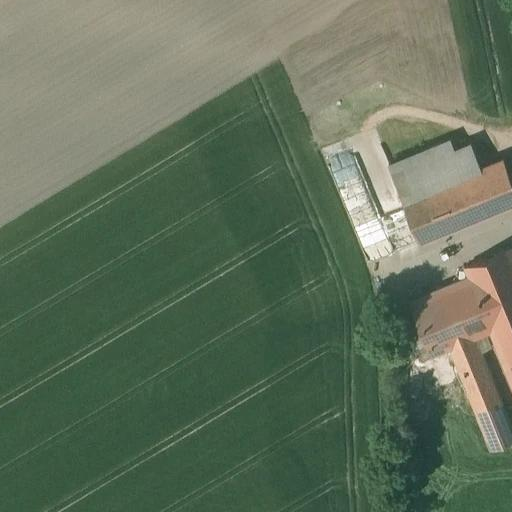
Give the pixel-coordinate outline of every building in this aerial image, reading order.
[(403,199),(478,169),(468,144),(451,151),(446,140),(389,163),(403,199)] [(420,240),(511,203),(511,177),(504,159),(478,169),(403,199),(420,240)] [(511,254),(509,248),(466,266),(471,277),(410,301),(432,354),(452,346),(493,449),(511,441),(511,433),(479,352),(473,337),(484,332),(491,329),(511,321),(511,254)] [(511,321),(491,329),(511,380),(511,321)] [(484,332),(473,337),(479,352),(490,347),(484,332)]
